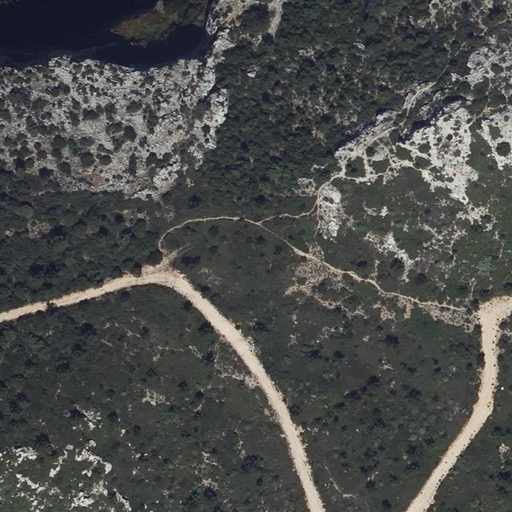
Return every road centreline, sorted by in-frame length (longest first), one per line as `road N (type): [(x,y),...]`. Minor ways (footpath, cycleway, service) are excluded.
road 1 (track): [(0,317),(140,281),(177,286),(201,303),(272,391),(317,511)]
road 2 (track): [(414,511),(482,408),(488,327),(498,309),(511,304)]
